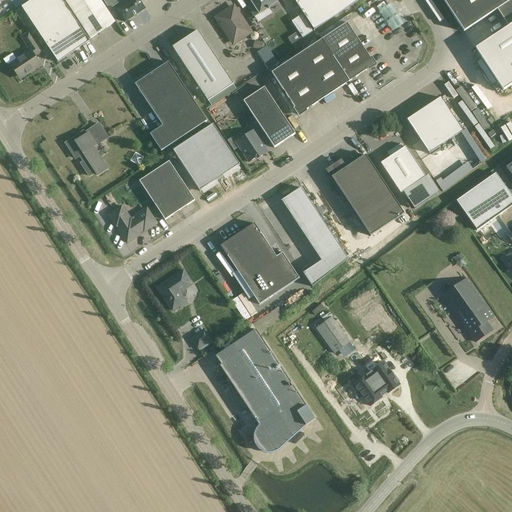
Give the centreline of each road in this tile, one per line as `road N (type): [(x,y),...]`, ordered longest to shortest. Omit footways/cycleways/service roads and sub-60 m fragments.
road 1 (unclassified): [(104,290),(443,69),(450,46),(421,0)]
road 2 (unclassified): [(250,511),(104,290)]
road 3 (unclassified): [(0,130),(197,0)]
road 4 (unclassified): [(104,290),(0,130)]
road 5 (secondary): [(367,511),(433,437),(482,417)]
